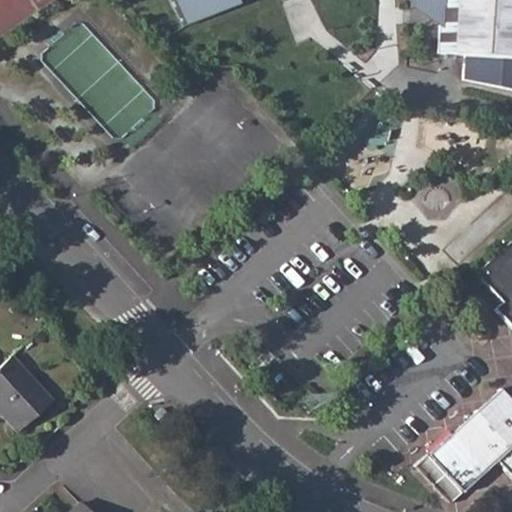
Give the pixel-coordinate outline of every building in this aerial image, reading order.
[(437,55),(463,56),(511,59),(511,0),(171,0),(185,26),(240,5),(237,0),(440,0),(440,5),(443,5),(442,27),(439,27),(437,55)] [(511,59),(463,56),(463,80),(511,90),(511,59)] [(511,238),(474,273),(501,303),(494,309),(505,321),(511,314),(511,238)] [(8,358),(0,364),(0,414),(17,433),(49,403),(8,358)] [(428,455),(416,466),(451,502),(464,491),(466,492),(497,462),(511,478),(511,398),(502,387),(427,454),(428,455)] [(88,511),(79,502),(69,511),(88,511)]
